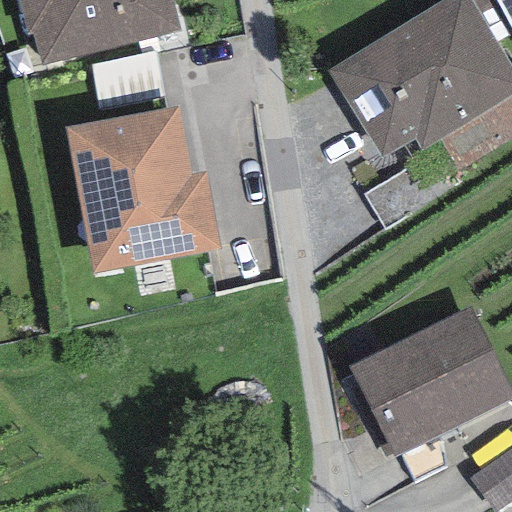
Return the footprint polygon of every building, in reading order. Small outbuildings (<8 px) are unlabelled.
[(18,0),(26,31),(32,30),(41,65),(180,32),(171,0),(18,0)] [(511,71),(470,0),(443,0),(327,71),(380,158),(414,140),(422,151),(439,140),(511,94),(511,71)] [(511,0),(494,0),(511,31),(511,0)] [(163,97),(155,51),(90,64),(99,109),(163,97)] [(511,94),(439,140),(458,170),(511,136),(511,94)] [(177,106),(64,127),(92,274),(220,249),(205,173),(190,175),(177,106)] [(449,190),(428,157),(365,195),(386,229),(449,190)] [(511,392),(470,309),(348,368),(393,457),(511,398),(511,392)] [(511,448),(468,478),(493,511),(495,511),(511,500),(511,448)]
